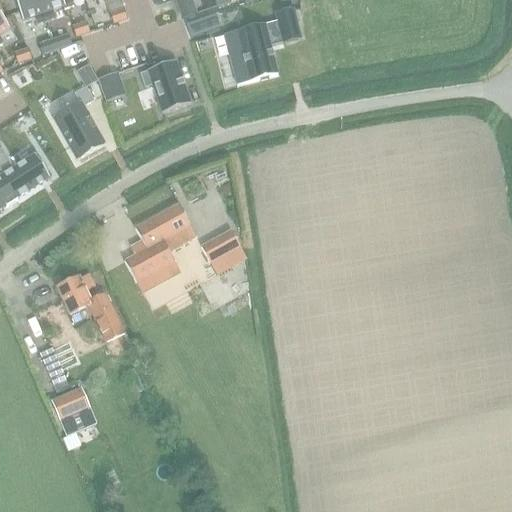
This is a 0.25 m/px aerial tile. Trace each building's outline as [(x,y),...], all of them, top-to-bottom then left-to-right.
[(37,0),(13,0),(22,22),(34,18),(37,26),(46,23),(37,0)] [(59,0),(37,0),(46,23),(54,20),(52,12),(62,8),(59,0)] [(70,0),(61,0),(65,10),(74,7),(70,0)] [(190,0),(174,0),(182,20),(195,15),(190,0)] [(228,0),(212,0),(215,8),(230,3),(228,0)] [(277,22),(264,26),(269,48),(300,40),(292,10),(275,14),(277,22)] [(124,11),(109,16),(112,25),(127,20),(124,11)] [(0,16),(0,45),(2,44),(0,40),(0,35),(9,30),(0,16)] [(86,24),(71,29),(74,38),(89,33),(86,24)] [(264,26),(223,36),(229,58),(243,54),(250,83),(277,77),(269,48),(264,26)] [(68,36),(53,42),(56,51),(71,46),(68,36)] [(53,42),(38,47),(41,56),(56,51),(53,42)] [(28,50),(13,55),(16,65),(31,60),(28,50)] [(175,63),(139,75),(144,90),(151,87),(161,115),(190,105),(175,63)] [(88,66),(77,73),(86,88),(97,82),(88,66)] [(112,76),(98,81),(106,103),(119,98),(112,76)] [(79,104),(52,119),(77,161),(105,145),(83,107),(93,101),(86,88),(74,95),(79,104)] [(15,118),(31,142),(43,134),(27,110),(15,118)] [(0,149),(0,177),(16,201),(49,180),(33,155),(12,169),(0,149)] [(0,211),(16,201),(0,177),(0,211)] [(126,264),(138,285),(175,263),(169,253),(196,237),(178,206),(136,231),(143,243),(132,249),(137,257),(126,264)] [(229,232),(200,248),(215,277),(245,260),(229,232)] [(57,289),(70,317),(71,317),(76,326),(93,317),(107,344),(126,335),(106,295),(92,303),(79,278),(57,289)] [(51,349),(38,355),(56,396),(69,390),(51,349)] [(81,390),(51,403),(66,439),(96,426),(81,390)]
